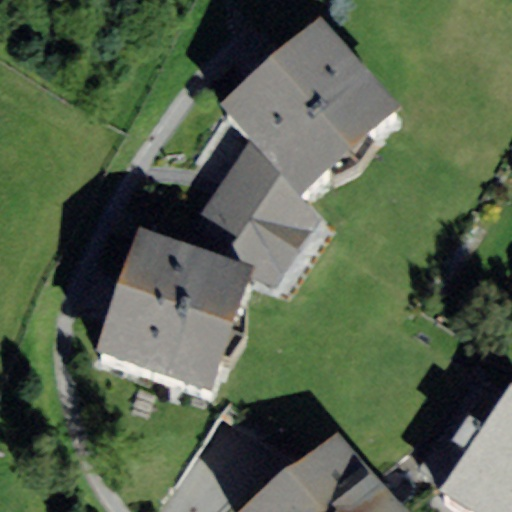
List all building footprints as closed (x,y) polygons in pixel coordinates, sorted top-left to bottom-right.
[(298,198),(398,111),(319,20),(278,55),(262,36),(233,61),(251,81),(220,108),(250,142),(298,198)] [(298,198),(250,142),(179,254),(251,278),(276,288),(320,221),(298,198)] [(94,363),(210,401),(251,278),(179,254),(133,239),(119,285),(93,276),(82,311),(108,319),(94,363)] [(511,511),(511,407),(476,384),(414,478),(452,502),(446,511),(511,511)] [(382,511),(338,460),(276,511),(382,511)]
